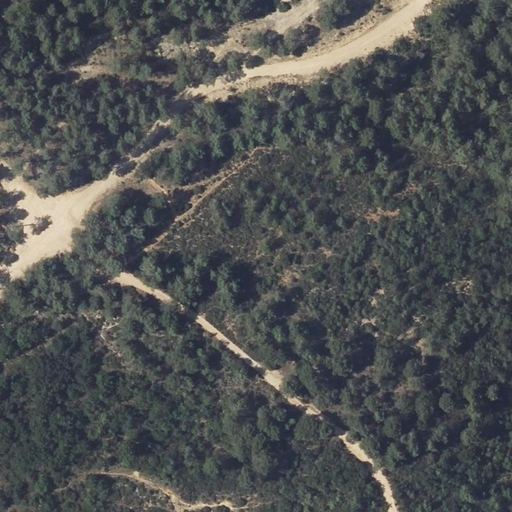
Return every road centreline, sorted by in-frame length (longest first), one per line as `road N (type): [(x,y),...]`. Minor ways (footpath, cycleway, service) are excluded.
road 1 (track): [(0,280),(214,81),(323,62),(423,0)]
road 2 (track): [(50,232),(181,302),(346,434),(397,511)]
